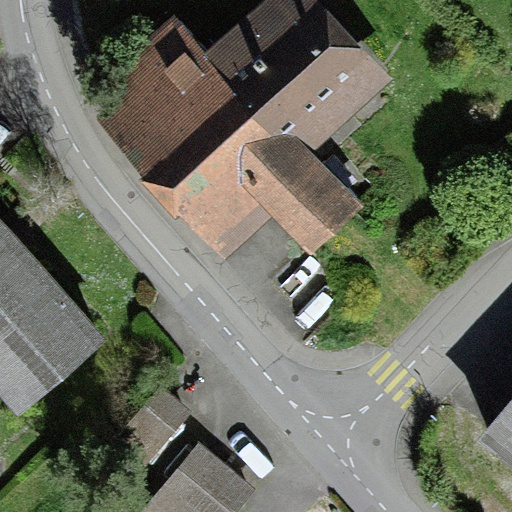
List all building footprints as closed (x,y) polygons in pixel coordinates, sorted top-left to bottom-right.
[(178,14),(101,83),(140,127),(126,140),(210,234),(256,194),(306,250),(368,195),(312,131),(373,77),(304,0),(269,0),(211,51),(178,14)] [(102,331),(0,211),(0,375),(21,400),(102,331)] [(511,371),(481,402),(511,433),(511,371)] [(162,388),(120,438),(143,457),(185,407),(162,388)] [(228,511),(249,488),(197,443),(137,511),(228,511)]
